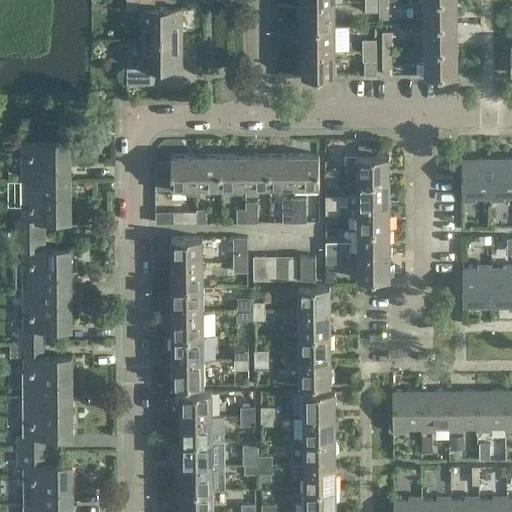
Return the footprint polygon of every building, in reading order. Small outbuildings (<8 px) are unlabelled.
[(155,7),(155,0),(127,0),(127,8),(141,8),(141,38),(182,37),(182,7),(155,7)] [(379,19),(389,18),(388,0),(379,0),(379,1),(379,11),(379,19)] [(424,0),(425,24),(458,24),(457,0),(424,0)] [(302,26),(335,25),(335,1),(302,1),(302,26)] [(365,12),(379,11),(379,1),(365,1),(365,12)] [(425,49),(458,48),(458,24),(425,24),(425,49)] [(302,50),(335,50),(335,25),(302,26),(302,50)] [(392,48),(392,31),(382,31),(382,48),(392,48)] [(127,83),(155,83),(155,68),(183,68),(182,37),(141,38),(142,68),(127,68),(127,83)] [(362,50),(377,50),(377,39),(362,40),(362,50)] [(393,75),(393,68),(392,68),(392,48),(382,48),(382,75),(393,75)] [(417,74),(425,74),(458,74),(458,48),(425,49),(425,62),(417,62),(417,74)] [(302,76),(335,75),(335,50),(302,50),(302,76)] [(377,75),(377,61),(377,50),(362,50),(362,61),(365,61),(365,75),(377,75)] [(71,180),(71,140),(22,140),(22,180),(71,180)] [(358,155),(375,155),(375,145),(358,145),(358,155)] [(246,185),(270,185),(270,154),(246,155),(246,185)] [(270,185),(294,185),(294,154),(270,154),(270,185)] [(294,185),(319,185),(319,154),(294,154),(294,185)] [(173,186),(198,186),(198,155),(173,155),(173,186)] [(198,186),(222,186),(222,155),(198,155),(198,186)] [(222,186),(246,185),(246,155),(222,155),(222,186)] [(358,180),(390,180),(390,155),(375,155),(358,155),(358,180)] [(465,161),(465,158),(463,158),(463,199),(477,199),(477,196),(491,196),(491,161),(491,159),(476,159),(476,161),(465,161)] [(491,199),(505,199),(505,196),(511,195),(511,158),(504,158),(504,161),(491,161),(491,196),(491,199)] [(326,181),(340,181),(340,171),(326,171),(326,181)] [(71,220),(71,180),(22,180),(22,220),(15,220),(15,234),(45,234),(45,220),(71,220)] [(347,204),(391,204),(390,180),(358,180),(358,194),(347,194),(347,204)] [(326,205),(340,205),(340,195),(326,195),(326,205)] [(283,222),(295,222),(295,198),(283,198),(283,222)] [(295,222),(307,221),(307,198),(295,198),(295,222)] [(248,222),(258,222),(258,201),(246,202),(246,209),(248,222)] [(391,228),(391,204),(347,204),(347,215),(358,215),(358,229),(391,228)] [(326,214),(340,214),(340,205),(326,205),(326,214)] [(198,222),(208,222),(207,208),(197,209),(197,210),(198,222)] [(237,222),(248,222),(246,209),(237,209),(237,222)] [(174,223),(198,222),(197,210),(174,211),(174,223)] [(358,253),(391,253),(391,228),(358,229),(358,253)] [(71,287),(71,247),(45,247),(45,234),(15,234),(15,248),(23,248),(23,287),(71,287)] [(172,262),(204,262),(204,237),(172,238),(172,262)] [(326,254),(341,254),(351,253),(351,241),(326,241),(326,254)] [(234,262),(247,262),(247,253),(233,253),(234,262)] [(359,278),(391,278),(391,253),(358,253),(359,278)] [(278,279),(289,279),(290,254),(278,255),(278,279)] [(289,279),(301,279),(300,254),(290,254),(289,279)] [(301,279),(301,277),(316,277),(316,254),(300,254),(301,279)] [(333,262),(341,262),(341,254),(326,254),(326,262),(333,262)] [(254,280),(266,280),(266,255),(254,255),(254,280)] [(266,280),(278,279),(278,255),(266,255),(266,280)] [(172,286),(204,286),(204,262),(172,262),(172,286)] [(234,272),(248,271),(247,262),(234,262),(234,272)] [(492,306),(507,305),(507,303),(511,303),(511,264),(507,265),(507,268),(491,268),(491,303),(492,306)] [(491,303),(491,268),(491,265),(478,265),(478,268),(465,268),(465,266),(463,266),(463,306),(479,305),(479,303),(491,303)] [(316,277),(301,277),(301,279),(301,285),(316,285),(316,277)] [(299,310),(330,310),(330,285),(316,285),(301,285),(299,285),(299,310)] [(172,310),(204,310),(204,286),(172,286),(172,310)] [(71,327),(71,287),(23,287),(23,327),(18,327),(18,343),(43,342),(43,327),(71,327)] [(252,308),(252,301),(252,297),(237,297),(237,308),(252,308)] [(252,310),(265,310),(265,301),(252,301),(252,308),(252,310)] [(252,320),(252,310),(252,308),(237,308),(237,320),(252,320)] [(172,334),(204,334),(204,310),(172,310),(172,334)] [(252,320),(265,320),(265,310),(252,310),(252,320)] [(299,334),(331,334),(330,310),(299,310),(299,334)] [(172,358),(204,358),(204,334),(172,334),(172,358)] [(300,358),(331,358),(331,334),(299,334),(300,358)] [(43,356),(43,342),(18,343),(18,357),(23,357),(24,396),(72,396),(72,356),(43,356)] [(234,360),(249,360),(249,350),(234,350),(234,360)] [(255,360),(269,360),(269,350),(255,350),(255,360)] [(172,383),(204,383),(204,358),(172,358),(172,383)] [(300,383),(331,383),(331,358),(300,358),(300,383)] [(234,369),(249,369),(249,360),(234,360),(234,369)] [(255,369),(269,369),(269,360),(255,360),(255,369)] [(181,416),(213,416),(213,390),(180,391),(181,416)] [(304,415),(336,415),(336,390),(304,390),(304,415)] [(421,427),(422,393),(422,390),(407,391),(407,393),(395,393),(395,391),(393,391),(393,430),(407,430),(407,427),(421,427)] [(421,430),(435,430),(435,427),(449,427),(449,392),(449,390),(435,390),(435,393),(422,393),(421,427),(421,430)] [(449,430),(463,430),(463,427),(478,427),(477,392),(477,390),(462,390),(462,392),(449,392),(449,427),(449,430)] [(478,430),(492,430),(492,427),(506,427),(505,392),(505,390),(490,390),(490,392),(477,392),(478,427),(478,430)] [(262,399),(272,399),(272,391),(262,391),(262,399)] [(17,450),(44,449),(45,436),(72,436),(72,396),(24,396),(24,436),(17,436),(17,450)] [(241,415),(255,415),(255,406),(241,406),(241,415)] [(261,415),(275,415),(275,406),(261,406),(261,415)] [(241,425),(255,425),(255,415),(241,415),(241,425)] [(261,425),(275,425),(275,415),(261,415),(261,425)] [(304,439),(336,439),(336,415),(304,415),(304,439)] [(181,440),(213,440),(224,440),(224,416),(213,416),(181,416),(181,440)] [(431,434),(421,434),(421,450),(431,450),(431,434)] [(452,449),(464,449),(464,436),(452,436),(452,449)] [(293,464),(304,464),(336,464),(336,439),(304,439),(292,440),(293,464)] [(213,440),(181,440),(181,464),(225,464),(224,440),(213,440)] [(490,443),(480,443),(480,458),(490,458),(490,443)] [(44,464),(44,449),(17,450),(17,464),(24,464),(25,504),(73,504),(73,464),(44,464)] [(245,464),(258,464),(258,455),(245,455),(245,464)] [(258,464),(272,464),(272,455),(258,455),(258,464)] [(181,464),(181,488),(213,488),(225,488),(225,464),(181,464)] [(245,473),(258,474),(258,464),(245,464),(245,473)] [(271,474),(272,473),(272,464),(258,464),(258,474),(271,474)] [(305,488),(336,488),(336,464),(304,464),(305,488)] [(180,511),(213,511),(213,488),(181,488),(180,511)] [(295,511),(336,511),(336,488),(305,488),(305,502),(295,502),(295,511)] [(450,511),(450,499),(450,496),(437,496),(437,499),(423,499),(423,511),(450,511)] [(478,511),(479,499),(479,496),(465,496),(465,499),(450,499),(450,511),(478,511)] [(506,511),(506,499),(506,496),(492,496),(492,499),(479,499),(478,511),(506,511)] [(423,511),(423,499),(423,497),(409,497),(409,499),(396,499),(396,497),(394,497),(393,511),(423,511)]
